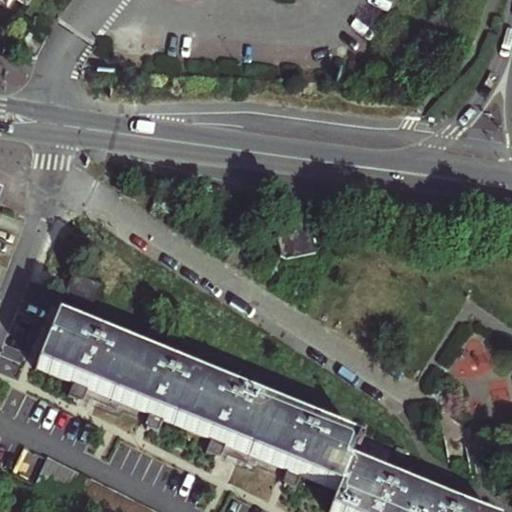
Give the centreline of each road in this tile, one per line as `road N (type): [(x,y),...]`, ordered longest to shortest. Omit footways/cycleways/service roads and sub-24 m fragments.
road 1 (secondary): [(89,129),(511,198)]
road 2 (residential): [(53,174),(411,401)]
road 3 (secondary): [(373,163),(89,129)]
road 4 (primary): [(511,40),(483,99),(452,133),(416,154),(373,163)]
road 5 (residential): [(0,425),(173,511)]
road 6 (residential): [(53,174),(0,320)]
road 7 (secondary): [(511,178),(373,163)]
